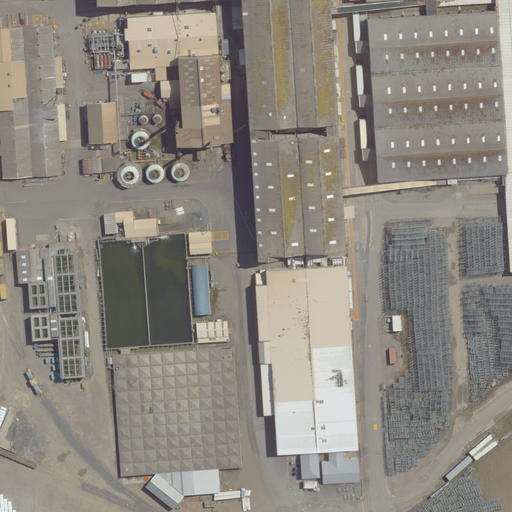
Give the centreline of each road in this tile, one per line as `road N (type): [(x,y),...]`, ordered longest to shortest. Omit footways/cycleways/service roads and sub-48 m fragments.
road 1 (unknown): [(276,511),(261,473),(233,229),(222,206),(198,196),(0,197)]
road 2 (unknown): [(140,511),(57,434),(0,293)]
